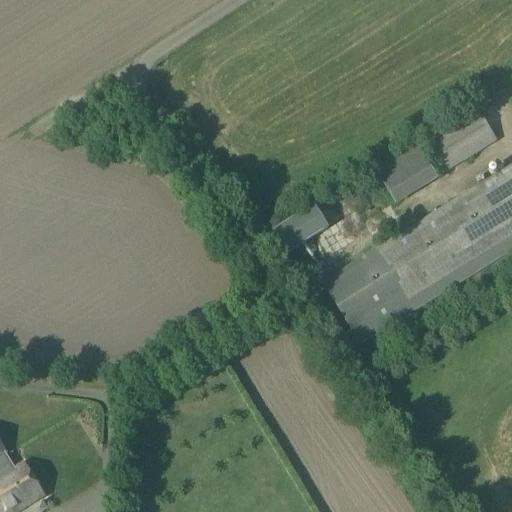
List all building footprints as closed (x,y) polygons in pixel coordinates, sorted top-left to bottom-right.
[(475,109),(425,139),(446,173),(496,143),(475,109)] [(397,206),(440,181),(419,144),(376,169),(397,206)] [(511,169),(322,285),(359,346),(511,252),(511,169)] [(328,229),(315,207),(267,236),(281,258),(328,229)] [(9,475),(0,480),(0,511),(22,511),(44,499),(23,466),(14,472),(7,459),(0,463),(0,466),(5,474),(8,475),(9,475)]
